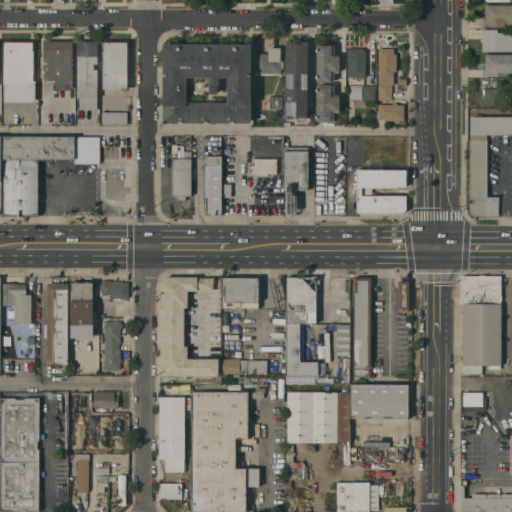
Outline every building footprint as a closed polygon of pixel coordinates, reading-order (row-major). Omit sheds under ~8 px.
[(511,4),(511,23),(505,23),(505,26),(482,26),(482,18),(485,18),(485,4),(511,4)] [(511,50),(482,50),(482,30),(498,30),(498,32),(511,32),(511,50)] [(5,101),(5,85),(4,85),(4,40),(34,40),(34,80),(36,80),(36,101),(5,101)] [(73,89),(45,89),(45,69),(47,69),(47,62),(44,62),(44,40),(73,40),(73,89)] [(98,63),(94,63),(94,68),(97,69),(97,109),(78,109),(78,40),(83,40),(94,40),(94,41),(98,41),(98,63)] [(129,89),(122,89),(122,88),(102,88),(103,44),(102,44),(102,40),(129,40),(129,89)] [(286,117),(286,41),(307,41),(307,119),(304,119),(304,117),(295,117),(295,119),(287,119),(287,117),(286,117)] [(317,44),(332,44),(332,46),(334,46),(334,55),(340,55),(340,70),(338,70),(338,71),(334,71),(334,81),(317,81),(317,44)] [(162,122),(162,45),(251,46),(251,122),(162,122)] [(255,53),(268,53),(268,47),(281,47),(281,60),(283,60),(283,67),(281,67),(281,72),(255,72),(255,53)] [(348,47),(363,47),(363,49),(366,49),(366,76),(348,76),(348,47)] [(378,47),(394,47),(394,53),(396,53),(396,71),(394,71),(394,84),(392,84),(392,99),(378,99),(378,47)] [(511,55),(511,72),(498,72),(498,75),(482,75),(482,68),(485,68),(485,55),(511,55)] [(317,84),(332,84),(332,85),(334,85),(334,94),(338,94),(338,95),(340,95),(340,110),(339,110),(339,111),(334,111),(334,120),(332,120),(332,121),(317,121),(317,84)] [(375,99),(366,99),(366,107),(354,107),(354,98),(350,98),(350,85),(362,85),(362,98),(363,98),(363,85),(376,85),(375,99)] [(507,88),(507,105),(484,105),(484,98),(483,98),(483,95),(484,95),(484,93),(483,93),(483,88),(484,88),(507,88)] [(283,108),(270,108),(270,95),(282,95),(283,108)] [(405,120),(400,120),(400,121),(395,122),(395,120),(385,120),(385,118),(378,118),(378,104),(393,103),(393,102),(397,102),(397,104),(404,104),(405,120)] [(127,111),(127,124),(103,124),(103,111),(127,111)] [(511,116),(511,134),(486,134),(486,197),(499,197),(499,215),(470,215),(470,116),(511,116)] [(75,162),(75,158),(38,158),(38,214),(1,214),(1,179),(0,179),(0,135),(75,135),(75,137),(75,162)] [(75,137),(100,137),(100,162),(75,162),(75,137)] [(235,155),(223,155),(223,141),(235,140),(235,155)] [(308,190),(284,190),(284,146),(308,146),(308,190)] [(190,149),(171,149),(171,157),(190,158),(190,149)] [(172,158),(183,158),(183,150),(191,150),(191,195),(186,195),(186,199),(178,199),(178,195),(172,195),(172,158)] [(222,155),(221,214),(205,214),(205,165),(206,165),(206,155),(222,155)] [(276,158),(251,158),(251,174),(276,174),(276,158)] [(357,212),(357,169),(406,169),(406,187),(362,187),(362,195),(407,195),(407,209),(403,212),(357,212)] [(231,197),(223,197),(223,183),(231,183),(231,197)] [(501,368),(488,368),(488,364),(482,364),(482,374),(464,374),(464,365),(463,365),(463,303),(460,303),(460,276),(462,275),(501,275),(501,278),(501,368)] [(213,290),(188,290),(188,307),(184,307),(184,345),(188,345),(188,358),(219,358),(219,375),(162,375),(162,280),(166,276),(198,276),(198,277),(213,277),(213,278),(213,290)] [(316,276),(316,322),(304,322),(304,361),(318,361),(318,375),(286,375),(286,276),(287,276),(316,276)] [(354,276),(371,276),(371,375),(353,375),(354,278),(354,276)] [(259,278),(259,308),(223,308),(223,278),(259,278)] [(102,279),(110,279),(110,280),(121,280),(121,281),(129,281),(129,297),(123,297),(123,299),(120,299),(120,297),(102,297),(102,279)] [(409,310),(398,310),(397,281),(409,280),(409,310)] [(93,337),(71,337),(71,282),(75,282),(75,281),(78,281),(78,282),(86,282),(86,281),(90,281),(90,282),(93,282),(93,337)] [(3,282),(26,283),(26,294),(32,294),(31,322),(35,323),(35,327),(30,327),(30,323),(14,323),(14,318),(5,318),(5,309),(14,309),(14,304),(2,304),(3,282)] [(68,369),(63,369),(63,364),(47,363),(47,337),(44,337),(44,323),(47,323),(47,282),(53,282),(62,282),(68,282),(68,369)] [(121,320),(121,323),(123,323),(123,327),(121,327),(120,340),(119,340),(119,349),(120,349),(120,358),(122,358),(122,362),(121,362),(121,369),(115,369),(115,375),(105,375),(105,363),(103,363),(103,361),(105,361),(105,320),(121,320)] [(313,361),(312,332),(329,332),(330,360),(313,361)] [(0,373),(32,374),(33,359),(0,357),(0,373)] [(223,358),(240,358),(240,359),(267,359),(267,373),(223,373),(223,358)] [(352,394),(352,385),(408,385),(408,418),(351,417),(352,394)] [(114,391),(114,396),(118,396),(118,402),(119,402),(119,407),(95,407),(95,406),(91,406),(91,400),(94,400),(95,391),(114,391)] [(192,511),(192,391),(264,391),(264,398),(248,398),(248,438),(236,438),(236,468),(246,468),(246,511),(192,511)] [(351,417),(350,417),(350,441),(337,440),(337,442),(292,442),(292,444),(294,444),(294,461),(312,461),(312,479),(303,479),(303,488),(287,488),(287,478),(288,466),(287,466),(287,391),(338,391),(338,394),(352,394),(351,417)] [(463,405),(463,392),(483,392),(483,405),(463,405)] [(159,458),(159,396),(184,396),(184,471),(166,471),(166,458),(161,458),(159,458)] [(39,510),(1,510),(2,397),(16,397),(16,399),(24,399),(24,397),(39,397),(39,510)] [(82,448),(70,447),(70,434),(83,434),(82,448)] [(354,447),(354,448),(409,449),(410,466),(354,466),(354,460),(350,460),(350,447),(354,447)] [(88,491),(77,490),(78,475),(72,475),(73,451),(89,451),(88,491)] [(118,505),(126,504),(125,474),(117,475),(118,505)] [(466,479),(466,484),(464,484),(464,497),(511,497),(511,511),(464,511),(461,508),(460,485),(461,485),(461,479),(462,479),(466,479)] [(369,481),(369,484),(379,484),(379,509),(369,509),(369,511),(337,511),(337,482),(369,481)] [(182,483),(182,498),(161,498),(161,483),(182,483)]
